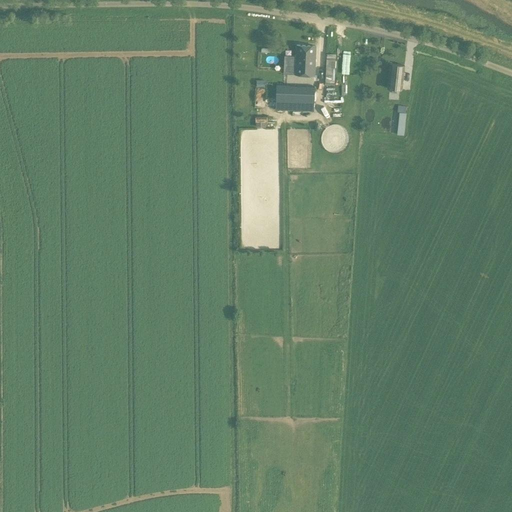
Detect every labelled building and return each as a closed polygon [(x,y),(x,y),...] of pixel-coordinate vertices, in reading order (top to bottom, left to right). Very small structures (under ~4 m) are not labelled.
[(297,45),(295,74),(314,75),(315,46),(297,45)] [(336,54),(326,54),(325,85),(334,86),(336,54)] [(390,64),(388,82),(388,89),(402,90),(402,84),(404,66),(390,64)] [(314,111),(314,101),(315,86),(295,85),(276,84),(275,109),(314,111)] [(397,112),(399,112),(396,134),(403,135),(406,113),(406,107),(398,106),(397,112)]
